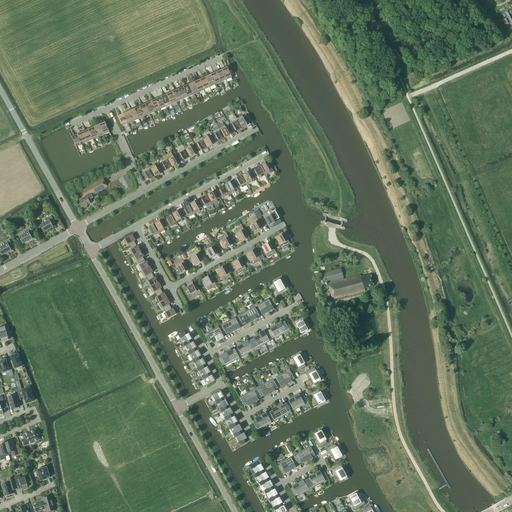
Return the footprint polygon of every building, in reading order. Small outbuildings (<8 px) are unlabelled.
[(227,67),(222,70),(226,80),(232,77),(227,67)] [(222,70),(216,72),(221,82),(226,80),(222,70)] [(216,72),(211,75),(215,85),(221,82),(216,72)] [(211,75),(205,77),(210,87),(215,85),(211,75)] [(205,77),(200,80),(204,90),(210,87),(205,77)] [(200,80),(194,82),(199,92),(204,90),(200,80)] [(194,82),(189,85),(193,95),(199,92),(194,82)] [(189,85),(183,87),(188,97),(193,95),(189,85)] [(183,87),(178,90),(182,100),(188,97),(183,87)] [(178,90),(172,92),(177,102),(182,100),(178,90)] [(172,92),(167,94),(171,104),(177,102),(172,92)] [(167,94),(161,97),(166,107),(171,104),(167,94)] [(161,97),(156,99),(160,109),(166,107),(161,97)] [(156,99),(150,102),(155,112),(160,109),(156,99)] [(150,102),(145,104),(149,114),(155,112),(150,102)] [(145,104),(139,107),(144,117),(149,114),(145,104)] [(139,107),(134,109),(138,119),(144,117),(139,107)] [(134,109),(128,112),(133,122),(138,119),(134,109)] [(128,112),(123,114),(127,124),(133,122),(128,112)] [(122,127),(127,124),(123,114),(117,117),(122,127)] [(233,131),(236,130),(237,129),(238,130),(237,130),(238,131),(242,128),(235,116),(230,119),(232,124),(230,125),(233,132),(233,131)] [(249,123),(246,116),(243,118),(242,116),(238,118),(237,116),(235,116),(242,128),(246,126),(245,125),(249,123)] [(105,122),(99,125),(104,135),(110,132),(105,122)] [(232,132),(228,126),(226,127),(223,123),(218,126),(219,128),(224,138),(229,136),(229,135),(228,134),(232,132)] [(99,125),(94,127),(98,137),(104,135),(99,125)] [(94,127),(88,130),(93,140),(98,137),(94,127)] [(220,140),(224,138),(219,128),(214,131),(215,133),(212,135),(216,141),(219,139),(220,140)] [(88,130),(83,132),(87,142),(93,140),(88,130)] [(83,132),(77,135),(82,145),(87,142),(83,132)] [(76,147),(82,145),(77,135),(72,137),(76,147)] [(207,135),(202,138),(207,148),(211,145),(210,144),(214,142),(211,136),(208,137),(207,135)] [(203,150),(207,148),(202,138),(196,141),(197,143),(195,145),(198,151),(202,149),(203,150)] [(190,145),(184,148),(190,157),(194,155),(193,154),(197,152),(193,145),(191,147),(190,145)] [(185,160),(190,157),(184,148),(179,151),(180,153),(177,154),(181,161),(181,160),(185,158),(185,160)] [(165,155),(167,157),(172,167),(176,165),(176,164),(175,163),(179,161),(176,155),(173,156),(171,152),(165,155)] [(168,170),(172,167),(167,157),(165,158),(161,160),(162,162),(160,164),(163,170),(167,168),(168,169),(168,170)] [(264,163),(260,165),(265,175),(270,172),(271,173),(273,172),(268,162),(268,163),(265,164),(264,163)] [(150,166),(149,167),(155,177),(159,174),(158,173),(162,171),(158,165),(156,166),(155,164),(150,166)] [(259,178),(265,175),(260,165),(255,168),(256,169),(252,171),(256,178),(258,176),(259,178)] [(150,179),(155,177),(149,167),(144,170),(145,172),(142,174),(146,180),(150,178),(150,179)] [(246,173),(242,175),(247,185),(254,181),(254,178),(251,172),(250,172),(247,174),(246,173)] [(133,186),(127,174),(119,178),(125,190),(133,186)] [(242,188),(247,185),(242,175),(238,178),(238,179),(235,181),(238,187),(241,186),(242,188)] [(92,199),(91,196),(110,186),(109,184),(106,185),(103,179),(83,190),(86,196),(79,200),(83,207),(90,203),(89,201),(92,199)] [(109,184),(110,186),(111,189),(121,184),(118,179),(109,184)] [(229,183),(224,185),(230,195),(235,192),(234,190),(237,188),(233,182),(229,184),(229,183)] [(224,198),(230,195),(224,185),(220,187),(220,188),(221,189),(217,191),(220,197),(223,196),(224,198)] [(211,192),(207,195),(212,204),(218,201),(216,199),(219,198),(216,192),(215,192),(212,194),(211,193),(211,192)] [(207,207),(212,204),(207,195),(202,197),(203,197),(203,198),(200,200),(199,200),(203,207),(205,205),(207,207)] [(193,202),(189,204),(195,214),(200,211),(199,209),(201,208),(198,201),(194,203),(194,202),(193,202)] [(189,217),(195,214),(189,204),(185,207),(186,208),(182,210),(185,217),(188,215),(189,217)] [(258,209),(254,212),(261,226),(264,224),(260,217),(262,216),(258,209)] [(273,222),(277,220),(280,218),(276,211),(273,212),(271,210),(263,214),(269,225),(274,223),(273,222)] [(176,212),(171,214),(177,224),(182,221),(181,219),(184,217),(180,211),(177,213),(176,212)] [(171,227),(177,224),(171,214),(167,217),(168,218),(164,220),(168,226),(170,225),(171,227)] [(46,222),(40,225),(44,232),(53,227),(52,223),(54,222),(51,216),(45,220),(46,222)] [(258,229),(262,227),(256,217),(248,221),(254,232),(259,230),(258,229)] [(158,222),(154,224),(159,234),(165,231),(164,229),(166,227),(163,221),(162,221),(159,223),(158,222)] [(154,237),(159,234),(154,224),(150,226),(150,227),(150,228),(147,230),(150,236),(153,235),(154,237)] [(243,238),(247,236),(242,226),(234,231),(240,242),(244,239),(243,238)] [(25,234),(19,237),(23,244),(33,239),(31,235),(33,234),(30,228),(24,231),(25,234)] [(228,245),(232,243),(226,233),(218,238),(224,249),(229,246),(228,245)] [(282,249),(290,244),(285,234),(281,236),(280,235),(276,238),(282,249)] [(128,245),(129,247),(135,244),(133,240),(135,239),(132,235),(123,240),(126,246),(128,245)] [(4,245),(0,247),(0,252),(2,255),(12,250),(10,247),(12,245),(9,239),(3,243),(4,245)] [(214,254),(217,252),(212,242),(204,247),(210,258),(214,256),(214,254)] [(268,258),(276,253),(271,243),(267,245),(266,244),(262,246),(268,258)] [(137,247),(135,244),(129,247),(131,249),(129,251),(132,256),(141,251),(139,246),(137,247)] [(198,262),(202,260),(200,257),(197,250),(188,254),(195,265),(199,263),(198,262)] [(144,255),(141,251),(132,256),(135,261),(137,260),(138,263),(144,259),(142,256),(144,255)] [(253,265),(261,260),(255,251),(252,253),(251,251),(246,254),(253,265)] [(146,263),(144,259),(138,263),(139,265),(138,266),(141,272),(150,267),(148,262),(146,263)] [(184,271),(188,269),(182,259),(174,264),(180,275),(185,272),(184,271)] [(238,274),(247,269),(241,260),(237,262),(237,260),(232,263),(238,274)] [(152,271),(150,267),(141,272),(144,277),(146,276),(147,279),(153,275),(151,272),(152,271)] [(217,270),(223,281),(231,277),(226,267),(222,269),(221,268),(217,270)] [(365,288),(366,288),(374,286),(371,275),(364,277),(364,276),(361,277),(360,274),(344,279),(341,268),(325,273),(332,299),(365,291),(365,288)] [(155,279),(153,275),(147,279),(148,281),(146,282),(149,287),(159,282),(156,278),(155,279)] [(208,291),(217,286),(211,276),(207,278),(207,277),(202,279),(208,291)] [(278,296),(289,290),(288,287),(284,289),(279,279),(277,280),(277,281),(272,284),(275,289),(274,289),(278,296)] [(161,287),(159,282),(149,287),(152,293),(154,292),(156,294),(162,291),(160,287),(161,287)] [(193,298),(201,293),(196,284),(192,286),(191,284),(187,287),(193,298)] [(164,294),(162,291),(156,294),(157,297),(155,298),(158,303),(167,298),(165,294),(164,294)] [(170,302),(167,298),(158,303),(161,309),(163,308),(164,310),(170,307),(168,303),(170,302)] [(272,298),(263,303),(269,312),(274,309),(273,308),(276,306),(275,303),(272,298)] [(263,315),(269,312),(263,303),(259,305),(257,303),(253,305),(255,307),(259,316),(262,314),(263,315)] [(172,310),(170,307),(164,310),(166,312),(164,313),(167,319),(176,314),(174,309),(172,310)] [(255,307),(247,312),(252,322),(257,319),(257,317),(259,316),(255,307)] [(247,312),(238,317),(243,325),(246,323),(246,325),(252,322),(247,312)] [(305,319),(304,316),(295,321),(292,323),(296,330),(297,329),(300,334),(305,331),(305,332),(307,331),(302,321),(306,319),(305,319)] [(238,317),(230,321),(235,331),(241,328),(240,326),(243,325),(238,317)] [(230,334),(235,331),(230,321),(222,326),(226,334),(229,332),(230,334)] [(281,322),(275,325),(281,334),(289,329),(285,321),(281,323),(281,322)] [(271,329),(268,331),(272,339),(274,338),(276,337),(281,334),(275,325),(270,328),(271,329)] [(0,339),(0,341),(1,342),(2,341),(9,339),(8,337),(6,331),(5,326),(0,327),(0,339)] [(223,336),(226,334),(222,326),(213,330),(219,340),(224,337),(223,336)] [(213,343),(219,340),(213,330),(205,335),(209,343),(212,342),(213,343)] [(264,331),(259,334),(264,343),(272,339),(268,331),(265,332),(264,331)] [(184,332),(178,335),(180,339),(180,338),(183,343),(189,340),(192,339),(190,336),(189,336),(188,334),(186,335),(184,332)] [(259,346),(264,343),(259,334),(253,337),(254,338),(251,340),(256,348),(255,348),(257,351),(261,349),(259,346)] [(189,340),(183,343),(183,344),(184,347),(185,347),(188,352),(193,348),(194,349),(197,347),(195,344),(194,345),(192,342),(191,343),(189,340)] [(247,340),(242,343),(247,353),(255,348),(256,348),(251,340),(248,341),(247,340)] [(239,357),(247,353),(242,343),(237,346),(237,347),(234,349),(239,357)] [(193,348),(188,352),(187,352),(189,355),(192,360),(198,357),(201,355),(199,352),(198,353),(197,350),(195,352),(194,349),(193,348)] [(231,349),(225,352),(231,362),(239,357),(234,349),(232,350),(231,349)] [(222,366),(231,362),(225,352),(220,355),(221,357),(218,358),(222,366)] [(11,356),(12,360),(10,361),(13,369),(22,366),(18,354),(11,356)] [(297,356),(292,358),(295,363),(293,364),(297,371),(306,367),(299,354),(296,355),(297,356)] [(198,357),(192,360),(194,364),(194,363),(197,368),(203,365),(206,364),(204,361),(203,361),(202,359),(200,360),(198,357)] [(10,374),(13,374),(11,367),(8,368),(6,360),(0,361),(0,365),(2,372),(9,370),(10,374)] [(203,365),(197,368),(196,369),(198,372),(199,372),(201,377),(207,373),(207,374),(209,373),(210,372),(209,369),(208,369),(206,367),(204,368),(203,365)] [(318,382),(320,381),(315,371),(316,371),(316,370),(314,367),(310,370),(307,371),(305,373),(309,380),(310,379),(313,384),(314,383),(317,382),(318,381),(318,382)] [(290,370),(282,375),(287,385),(292,382),(292,380),(295,379),(290,370)] [(207,373),(201,377),(203,380),(206,385),(215,380),(213,377),(212,378),(209,373),(207,374),(207,373)] [(282,375),(273,380),(278,388),(281,386),(281,388),(287,385),(282,375)] [(273,380),(265,384),(270,394),(276,391),(275,389),(278,388),(273,380)] [(270,394),(265,384),(257,389),(261,397),(264,396),(265,397),(270,394)] [(22,389),(18,390),(21,398),(24,397),(27,403),(34,400),(30,387),(22,390),(22,389)] [(258,399),(261,397),(257,389),(248,393),(254,403),(259,400),(258,399)] [(323,403),(325,402),(318,389),(310,394),(314,401),(315,400),(318,405),(323,403)] [(216,405),(217,404),(223,401),(222,401),(221,398),(223,397),(222,395),(223,394),(221,391),(212,396),(215,401),(216,405)] [(20,407),(17,398),(20,397),(19,392),(15,393),(16,395),(8,397),(12,409),(20,407)] [(248,406),(254,403),(248,393),(240,398),(244,406),(247,405),(248,406)] [(299,394),(294,397),(299,406),(307,402),(303,393),(300,395),(299,394)] [(289,401),(286,403),(291,411),(299,406),(294,397),(288,400),(289,401)] [(226,403),(227,402),(226,399),(222,401),(223,401),(217,404),(220,409),(219,410),(221,413),(227,410),(227,409),(226,406),(227,405),(226,403)] [(277,406),(282,416),(291,411),(286,403),(283,404),(282,403),(277,406)] [(274,420),(282,416),(277,406),(271,409),(272,410),(269,412),(274,420)] [(231,411),(232,411),(230,408),(227,409),(227,410),(221,413),(224,418),(226,421),(232,418),(230,415),(232,414),(231,411)] [(267,414),(266,412),(260,415),(266,425),(274,420),(269,412),(267,414)] [(266,425),(260,415),(255,418),(256,420),(253,421),(257,430),(266,425)] [(235,420),(236,419),(235,416),(232,418),(226,421),(229,426),(228,426),(230,430),(231,429),(236,426),(235,423),(237,422),(235,420)] [(235,438),(241,434),(243,433),(240,428),(241,427),(239,424),(236,426),(231,429),(233,434),(233,435),(235,438)] [(39,434),(39,433),(38,430),(37,430),(36,430),(35,429),(23,435),(25,439),(21,440),(24,446),(40,439),(38,435),(39,434)] [(315,440),(319,447),(327,443),(320,430),(318,431),(318,432),(313,435),(316,440),(315,440)] [(245,436),(246,436),(244,432),(243,433),(241,434),(235,438),(238,443),(237,443),(239,446),(246,443),(244,440),(246,439),(245,436)] [(19,447),(14,448),(11,441),(5,443),(5,444),(9,455),(12,454),(13,456),(21,453),(19,447)] [(9,455),(5,444),(0,445),(0,448),(1,453),(0,453),(0,458),(0,460),(6,459),(6,456),(9,455)] [(342,457),(335,444),(327,449),(330,456),(332,455),(334,460),(339,457),(340,458),(342,457)] [(311,447),(302,452),(307,461),(313,458),(312,457),(315,455),(311,447)] [(294,456),(298,464),(301,463),(302,464),(307,461),(302,452),(297,454),(295,451),(292,453),(294,456)] [(298,464),(294,456),(286,461),(291,470),(296,467),(296,466),(298,464)] [(291,470),(286,461),(277,466),(282,474),(285,472),(285,473),(291,470)] [(261,471),(264,469),(262,466),(261,467),(260,464),(258,465),(256,462),(250,466),(252,469),(255,474),(261,471)] [(343,468),(341,465),(331,470),(335,477),(337,476),(339,481),(344,479),(347,478),(341,468),(343,468)] [(38,472),(36,472),(38,476),(39,476),(40,481),(47,479),(46,477),(50,477),(47,467),(37,470),(38,472)] [(320,470),(314,473),(319,483),(328,478),(323,470),(320,472),(320,470)] [(266,479),(269,477),(267,474),(266,475),(265,473),(263,474),(261,471),(255,474),(257,477),(260,482),(266,479)] [(311,488),(319,483),(314,473),(309,476),(309,478),(307,479),(311,488)] [(20,475),(14,477),(16,484),(20,483),(21,489),(28,487),(25,477),(21,478),(20,475)] [(9,482),(2,485),(5,496),(13,493),(12,490),(16,489),(14,484),(12,478),(8,479),(9,482)] [(270,487),(273,486),(272,483),(271,483),(269,481),(267,482),(266,479),(260,482),(259,482),(261,486),(262,485),(264,490),(270,487)] [(298,483),(303,492),(308,490),(309,492),(313,490),(311,488),(307,479),(304,481),(303,480),(298,483)] [(290,489),(294,497),(303,492),(298,483),(292,486),(293,487),(290,489)] [(275,496),(278,494),(276,491),(275,492),(274,489),(272,490),(270,487),(264,490),(264,491),(266,494),(269,499),(275,496)] [(364,501),(360,503),(355,493),(353,494),(353,495),(348,498),(351,503),(350,503),(354,510),(365,504),(364,501)] [(40,503),(34,504),(36,511),(46,509),(47,511),(55,510),(51,496),(43,498),(44,502),(40,503)] [(280,504),(283,502),(281,499),(280,500),(278,497),(276,499),(275,496),(269,499),(270,502),(271,502),(274,507),(279,504),(280,504)]
